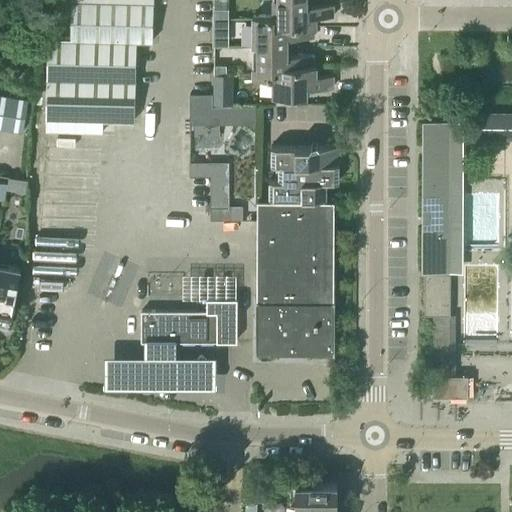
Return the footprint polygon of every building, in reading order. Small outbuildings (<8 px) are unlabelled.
[(72,0),(72,37),(136,39),(152,39),(153,0),(72,0)] [(271,0),(271,14),(271,24),(316,25),(316,15),(333,15),(333,3),(306,3),(306,0),(271,0)] [(214,17),(226,17),(226,9),(214,9),(214,17)] [(316,28),(316,25),(271,24),(271,14),(252,13),(252,44),(286,44),(286,36),(313,36),(313,27),(316,28)] [(226,17),(214,17),(214,25),(226,25),(226,17)] [(134,119),(136,39),(72,37),(72,39),(48,38),(46,117),(134,119)] [(286,55),(286,44),(252,44),(251,75),(272,75),(272,65),(313,64),(313,54),(286,55)] [(214,73),(226,73),(226,65),(214,64),(214,73)] [(316,64),(313,64),(272,65),(272,75),(272,94),(306,94),(306,86),(333,86),(333,74),(315,74),(316,64)] [(215,73),(214,73),(214,81),(213,102),(232,103),(232,73),(226,73),(215,73)] [(0,98),(0,126),(23,131),(27,103),(0,98)] [(511,111),(469,112),(469,115),(469,138),(511,137),(511,111)] [(424,267),(433,267),(433,395),(467,395),(467,375),(449,375),(449,267),(459,267),(460,121),(424,121),(424,267)] [(267,195),(287,196),(324,196),(325,179),(339,179),(339,161),(336,161),(337,145),(270,143),(270,162),(275,162),(275,177),(267,177),(267,195)] [(7,182),(6,186),(25,189),(27,179),(8,176),(7,182)] [(257,197),(257,219),(257,345),(333,345),(333,197),(287,197),(257,197)] [(21,265),(0,261),(0,315),(11,317),(21,265)] [(149,309),(141,309),(141,339),(144,339),(176,339),(191,339),(236,339),(236,297),(235,297),(233,297),(218,297),(206,297),(206,309),(197,309),(149,309)] [(105,353),(105,384),(215,384),(215,354),(175,354),(176,339),(144,339),(144,354),(105,353)] [(295,500),(337,500),(337,480),(295,480),(295,500)] [(295,500),(294,511),(337,511),(337,500),(295,500)] [(247,501),(245,501),(244,511),(256,511),(256,501),(247,501)]
